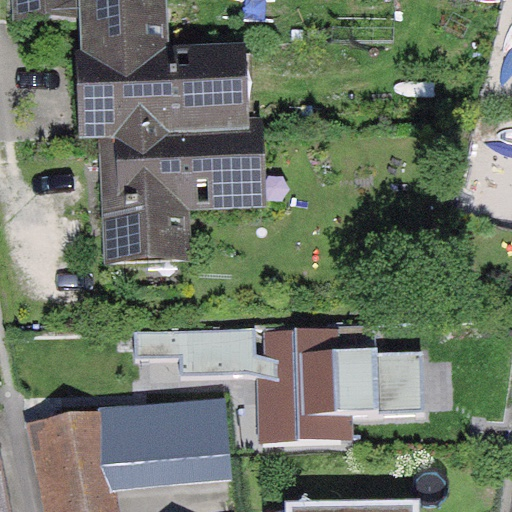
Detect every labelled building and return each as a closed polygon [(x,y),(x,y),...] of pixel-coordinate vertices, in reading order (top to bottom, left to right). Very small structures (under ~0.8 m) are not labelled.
[(93,0),(23,0),(23,20),(94,21),(93,0)] [(178,14),(115,18),(118,68),(92,70),(97,149),(120,148),(127,277),(210,272),(207,224),(274,220),(265,59),(181,64),(178,14)] [(373,350),(271,351),(272,446),(374,445),(373,350)] [(240,420),(45,438),(62,511),(120,511),(119,499),(236,492),(240,420)] [(23,511),(12,449),(0,451),(0,511),(23,511)]
